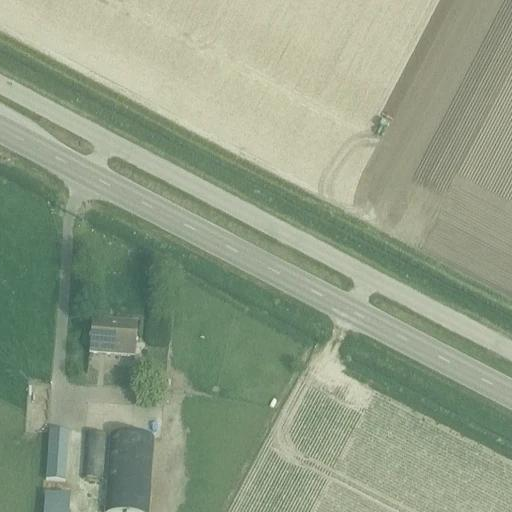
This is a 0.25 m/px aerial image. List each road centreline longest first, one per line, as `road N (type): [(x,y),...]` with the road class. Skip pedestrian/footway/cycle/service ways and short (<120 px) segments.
road 1 (unclassified): [(359,271),(0,85)]
road 2 (tertiary): [(338,304),(0,128)]
road 3 (tertiary): [(511,395),(338,304)]
road 4 (unclassified): [(511,351),(359,271)]
